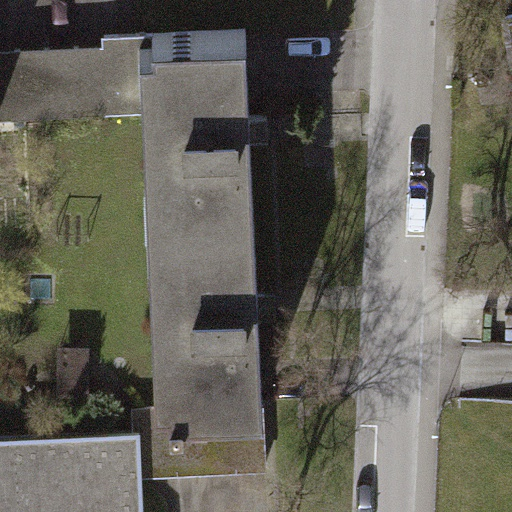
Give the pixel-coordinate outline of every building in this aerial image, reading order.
[(511,15),(472,21),(480,72),(511,64),(511,15)] [(249,27),(148,31),(151,109),(155,211),(257,207),(249,27)] [(148,31),(99,33),(100,45),(102,112),(151,109),(148,31)] [(100,45),(0,47),(0,114),(102,112),(100,45)] [(257,207),(155,211),(166,399),(169,472),(268,467),(257,207)] [(0,432),(0,511),(139,511),(138,473),(169,472),(166,399),(127,400),(128,427),(0,432)]
